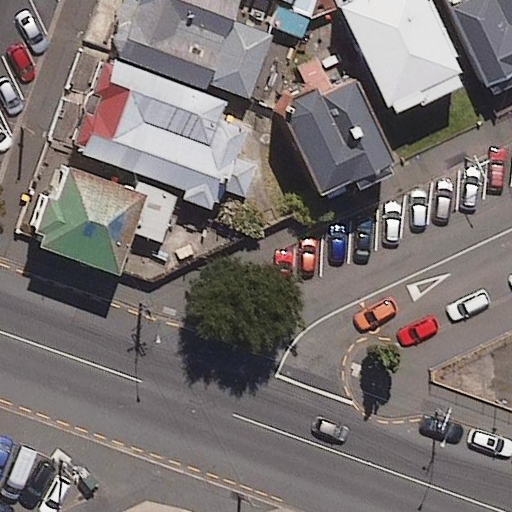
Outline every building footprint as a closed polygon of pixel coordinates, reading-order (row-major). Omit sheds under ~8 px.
[(231,0),(132,0),(113,54),(241,101),(265,36),(224,21),(231,0)] [(454,83),(416,0),(331,0),(383,115),(454,83)] [(511,0),(439,0),(489,96),(511,84),(511,0)] [(300,86),(271,99),(314,198),(345,185),(348,193),(389,176),(347,80),(328,89),(315,59),(292,69),(300,86)] [(104,62),(71,150),(182,191),(179,199),(208,209),(216,187),(240,195),(250,166),(228,158),(239,130),(209,119),(215,103),(104,62)] [(157,241),(172,193),(136,182),(133,192),(49,166),(23,245),(109,273),(123,230),(157,241)]
